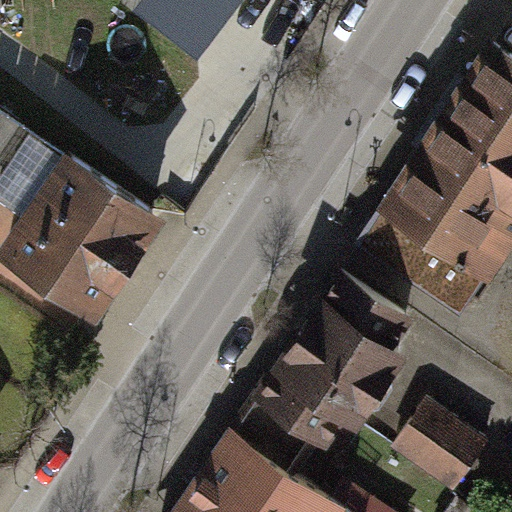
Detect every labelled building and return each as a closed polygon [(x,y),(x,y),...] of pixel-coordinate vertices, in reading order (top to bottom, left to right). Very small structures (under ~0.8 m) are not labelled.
[(146,0),(140,9),(204,58),(248,0),(146,0)] [(511,285),(511,37),(384,250),(494,316),(511,285)] [(193,209),(0,90),(0,246),(123,322),(193,209)] [(248,416),(322,466),(381,381),(401,395),(436,344),(420,332),(430,317),(353,264),(248,416)] [(511,431),(454,392),(426,433),(485,475),(511,435),(511,431)] [(388,511),(322,466),(248,416),(182,511),(388,511)] [(0,499),(28,456),(0,437),(0,499)]
